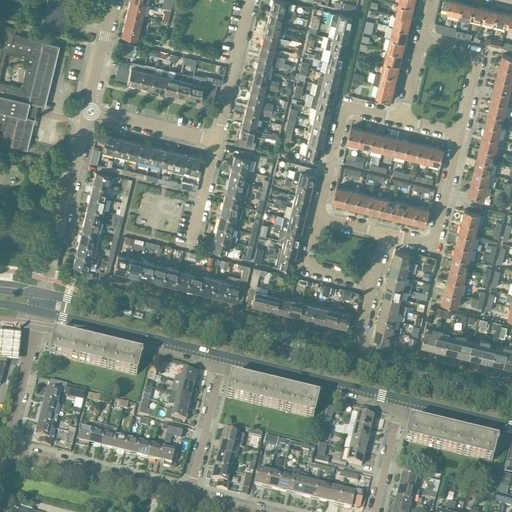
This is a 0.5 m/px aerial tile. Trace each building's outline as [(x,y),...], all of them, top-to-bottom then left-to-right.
[(69,1),(65,0),(45,0),(40,24),(62,30),(69,1)] [(281,0),(271,0),(270,9),(283,13),(288,14),(295,15),(296,11),(289,10),(288,9),(289,2),(286,1),(281,0)] [(450,0),(447,13),(459,16),(462,2),(453,0),(450,0)] [(145,5),(129,1),(127,12),(143,16),(145,5)] [(354,10),(356,5),(344,2),(343,8),(354,10)] [(459,16),(458,19),(470,22),(471,18),(474,5),(462,2),(459,16)] [(414,7),(398,3),(396,14),(411,18),(414,7)] [(482,21),(486,8),(474,5),(471,18),(482,21)] [(494,24),(497,11),(486,8),(482,21),(494,24)] [(295,15),(288,14),(283,13),(270,9),(267,21),(280,24),(282,18),(288,20),(288,19),(293,20),(295,15)] [(506,27),(509,13),(497,11),(494,24),(506,27)] [(124,24),(140,28),(143,16),(127,12),(124,24)] [(332,12),(329,24),(335,26),(349,29),(352,17),(338,14),(332,12)] [(396,14),(393,26),(408,30),(411,18),(396,14)] [(267,21),(264,33),(283,38),(284,33),(286,25),(280,24),(267,21)] [(15,27),(0,24),(0,23),(0,126),(4,127),(0,142),(26,149),(33,119),(36,119),(37,116),(35,115),(35,114),(34,113),(36,103),(43,105),(58,45),(35,39),(36,39),(13,33),(15,27)] [(140,28),(124,24),(121,35),(137,39),(140,28)] [(349,29),(335,26),(332,37),(346,41),(349,29)] [(408,30),(393,26),(390,38),(406,42),(408,30)] [(444,26),(442,33),(454,36),(456,28),(444,26)] [(264,33),(261,44),(275,48),(276,41),(288,44),(289,39),(283,38),(264,33)] [(328,36),(325,48),(329,49),(343,53),(345,47),(346,41),(332,37),(328,36)] [(406,42),(390,38),(387,50),(403,53),(406,42)] [(491,38),(489,44),(494,45),(494,46),(500,47),(501,41),(491,38)] [(261,44),(258,56),(283,62),(284,58),(273,55),(275,48),(261,44)] [(326,61),(340,64),(343,53),(329,49),(326,61)] [(403,53),(387,50),(384,61),(400,65),(403,53)] [(500,66),(511,68),(511,56),(502,54),(500,66)] [(258,56),(255,68),(269,71),(271,64),(282,67),(283,62),(258,56)] [(119,60),(117,66),(130,69),(129,75),(127,82),(127,83),(139,85),(142,70),(143,70),(144,64),(131,61),(131,63),(119,60)] [(324,73),(338,76),(340,64),(326,61),(324,73)] [(400,65),(384,61),(381,73),(397,77),(400,65)] [(151,88),(155,73),(156,67),(144,64),(143,70),(142,70),(139,85),(151,88)] [(116,72),(129,75),(130,69),(117,66),(116,72)] [(511,80),(511,68),(500,66),(497,77),(511,80)] [(155,73),(151,88),(163,91),(167,76),(168,70),(162,68),(161,74),(155,73)] [(255,68),(253,80),(278,86),(279,81),(272,80),(272,79),(267,78),(269,71),(255,68)] [(127,82),(129,75),(116,72),(114,79),(127,82)] [(167,76),(163,91),(175,94),(180,73),(175,72),(173,77),(167,76)] [(394,89),(397,77),(381,73),(375,72),(373,83),(378,85),(394,89)] [(180,73),(175,94),(187,97),(192,75),(180,73)] [(192,75),(187,97),(200,100),(200,99),(201,93),(203,86),(216,89),(217,84),(219,84),(221,79),(213,77),(212,82),(204,81),(205,77),(192,73),(192,75)] [(319,75),(317,83),(335,88),(338,76),(324,73),(323,76),(319,75)] [(510,93),(511,86),(511,80),(497,77),(494,89),(510,93)] [(253,80),(250,91),(263,95),(265,88),(277,91),(278,86),(253,80)] [(317,83),(314,94),(318,96),(332,100),(335,88),(317,83)] [(391,100),(394,89),(378,85),(376,97),(391,100)] [(203,86),(201,93),(214,96),(216,89),(203,86)] [(508,105),(510,93),(494,89),(491,101),(508,105)] [(250,91),(247,103),(272,109),(273,105),(273,103),(262,100),(263,95),(250,91)] [(214,96),(201,93),(200,99),(212,102),(214,96)] [(313,94),(310,106),(315,107),(315,108),(329,111),(332,100),(318,96),(314,94),(313,94)] [(505,116),(508,105),(491,101),(488,112),(505,116)] [(247,103),(244,114),(257,118),(259,112),(270,115),(272,109),(247,103)] [(312,119),(326,122),(329,111),(315,108),(312,119)] [(502,128),(505,116),(488,112),(485,124),(502,128)] [(289,113),(287,119),(295,121),(296,115),(289,113)] [(244,114),(241,126),(255,130),(257,118),(244,114)] [(309,124),(307,130),(310,131),(324,134),(326,122),(312,119),(311,123),(309,124)] [(499,139),(502,128),(485,124),(483,135),(499,139)] [(241,126),(238,138),(243,139),(242,146),(253,149),(255,142),(252,141),(253,134),(259,136),(265,137),(266,132),(260,131),(255,130),(241,126)] [(359,145),(363,129),(351,126),(347,142),(359,145)] [(375,132),(363,129),(359,145),(371,148),(375,132)] [(307,142),(321,146),(324,134),(310,131),(307,142)] [(386,135),(375,132),(371,148),(382,151),(386,135)] [(102,150),(114,153),(118,138),(106,135),(102,150)] [(398,138),(386,135),(382,151),(394,154),(398,138)] [(496,151),(499,139),(483,135),(480,147),(496,151)] [(114,153),(125,156),(129,140),(118,138),(114,153)] [(409,140),(398,138),(394,154),(405,156),(409,140)] [(125,156),(137,159),(141,143),(129,140),(125,156)] [(421,143),(409,140),(405,156),(417,159),(421,143)] [(321,146),(307,142),(304,154),(301,153),(300,160),(313,163),(314,157),(318,158),(321,146)] [(137,159),(149,162),(152,146),(141,143),(137,159)] [(432,146),(421,143),(417,159),(429,162),(432,146)] [(149,162),(160,165),(164,149),(152,146),(149,162)] [(432,146),(429,162),(441,165),(444,149),(432,146)] [(494,163),(496,151),(480,147),(477,159),(494,163)] [(160,165),(172,167),(176,152),(164,149),(160,165)] [(234,155),(231,166),(247,170),(250,159),(252,159),(254,153),(240,150),(239,156),(234,155)] [(172,167),(171,171),(183,174),(184,170),(188,154),(176,152),(172,167)] [(200,157),(188,154),(184,170),(196,173),(200,157)] [(491,174),(494,163),(477,159),(474,170),(491,174)] [(297,183),(311,186),(314,174),(310,173),(312,167),(299,164),(297,171),(294,170),(292,178),(293,178),(292,182),(297,183)] [(93,183),(109,186),(112,174),(109,173),(110,170),(110,168),(106,167),(98,165),(96,171),(95,171),(93,183)] [(247,170),(231,166),(228,178),(244,182),(247,170)] [(488,186),(491,174),(474,170),(471,182),(488,186)] [(228,178),(225,190),(241,194),(246,195),(249,183),(244,182),(228,178)] [(181,183),(180,187),(192,190),(193,183),(181,181),(181,183)] [(488,186),(471,182),(469,194),(473,195),(471,200),(483,203),(485,198),(488,186)] [(109,186),(93,183),(90,194),(106,198),(109,186)] [(311,186),(297,183),(294,194),(308,197),(311,186)] [(333,202),(345,205),(349,189),(337,186),(333,202)] [(360,192),(349,189),(345,205),(356,208),(360,192)] [(241,194),(225,190),(223,201),(239,205),(241,194)] [(372,195),(360,192),(356,208),(368,211),(372,195)] [(106,198),(90,194),(87,206),(103,210),(106,198)] [(308,197),(294,194),(291,206),(305,209),(308,197)] [(383,198),(372,195),(368,211),(379,214),(383,198)] [(395,200),(383,198),(379,214),(391,216),(395,200)] [(391,216),(403,219),(406,203),(395,200),(391,216)] [(223,201),(220,213),(236,217),(239,218),(242,206),(239,205),(223,201)] [(403,219),(414,222),(418,206),(406,203),(403,219)] [(465,209),(462,221),(478,225),(481,213),(482,207),(470,204),(469,210),(465,209)] [(103,210),(87,206),(84,218),(100,221),(103,210)] [(291,206),(288,217),(302,221),(305,209),(291,206)] [(430,209),(418,206),(414,222),(426,225),(430,209)] [(217,225),(233,229),(236,217),(220,213),(217,225)] [(281,224),(280,228),(300,232),(302,221),(288,217),(288,218),(283,216),(281,224)] [(100,221),(84,218),(81,229),(97,233),(100,221)] [(478,225),(462,221),(459,232),(476,236),(478,225)] [(233,229),(217,225),(214,236),(235,242),(237,236),(231,235),(233,229)] [(279,232),(277,240),(283,241),(297,245),(300,232),(280,228),(279,232)] [(81,229),(78,241),(95,245),(97,233),(81,229)] [(476,236),(459,232),(456,244),(473,248),(476,236)] [(235,242),(214,236),(211,248),(227,252),(229,246),(234,247),(235,242)] [(78,241),(76,253),(92,256),(92,257),(98,259),(100,259),(101,253),(93,251),(95,245),(78,241)] [(278,252),(278,253),(294,256),(297,245),(283,241),(281,248),(279,247),(278,252)] [(473,248),(456,244),(453,256),(470,260),(473,248)] [(242,253),(241,258),(249,260),(251,249),(247,248),(246,254),(242,253)] [(371,250),(360,248),(358,260),(369,263),(371,250)] [(268,250),(267,255),(277,257),(275,264),(277,265),(291,268),(294,256),(278,253),(278,252),(275,251),(274,252),(268,250)] [(395,251),(393,261),(417,267),(417,263),(413,262),(413,264),(409,263),(411,255),(395,251)] [(76,253),(73,264),(89,268),(90,262),(94,263),(96,263),(97,263),(98,259),(92,257),(92,256),(76,253)] [(113,270),(126,273),(130,257),(117,254),(113,270)] [(470,260),(453,256),(451,267),(467,271),(470,260)] [(142,260),(130,257),(126,273),(138,276),(142,260)] [(154,263),(142,260),(138,276),(150,279),(154,263)] [(393,261),(390,272),(406,276),(408,270),(411,270),(411,272),(415,273),(417,267),(393,261)] [(166,266),(154,263),(150,279),(162,282),(166,266)] [(100,271),(98,277),(103,278),(104,279),(108,276),(111,265),(106,264),(104,272),(100,271)] [(178,269),(166,266),(162,282),(174,285),(178,269)] [(467,271),(451,267),(448,279),(464,283),(467,271)] [(190,272),(186,288),(198,291),(202,275),(203,271),(191,268),(190,272)] [(190,272),(178,269),(174,285),(186,288),(190,272)] [(390,272),(387,283),(411,289),(412,285),(408,284),(408,285),(404,285),(406,276),(390,272)] [(214,278),(202,275),(198,291),(210,294),(214,278)] [(210,294),(222,297),(226,280),(214,278),(210,294)] [(464,283),(448,279),(445,291),(461,295),(464,283)] [(235,300),(236,297),(237,293),(238,290),(239,286),(239,284),(239,283),(226,280),(222,297),(235,300)] [(387,283),(385,294),(401,298),(403,291),(406,292),(406,293),(410,294),(411,289),(387,283)] [(263,307),(266,293),(255,290),(254,290),(254,293),(253,297),(247,295),(246,299),(252,301),(251,304),(263,307)] [(458,306),(461,295),(445,291),(442,302),(458,306)] [(278,296),(266,293),(263,307),(275,310),(278,296)] [(385,294),(382,304),(406,310),(407,306),(403,305),(403,307),(399,306),(401,298),(385,294)] [(290,299),(278,296),(275,310),(286,313),(290,299)] [(290,299),(286,313),(298,316),(302,302),(303,298),(297,297),(295,298),(295,300),(290,299)] [(310,318),(313,304),(302,302),(298,316),(310,318)] [(325,307),(313,304),(310,318),(322,321),(325,307)] [(337,310),(333,324),(346,327),(349,313),(342,311),(344,306),(338,304),(337,310)] [(382,304),(380,315),(396,319),(397,312),(401,313),(401,315),(404,316),(406,310),(382,304)] [(322,321),(333,324),(337,310),(325,307),(322,321)] [(459,314),(458,320),(466,322),(467,315),(459,314)] [(380,315),(377,326),(401,332),(402,327),(398,326),(397,328),(394,327),(396,319),(380,315)] [(377,326),(374,338),(382,339),(380,346),(389,348),(392,335),(399,337),(401,332),(377,326)] [(434,348),(439,329),(433,327),(432,331),(426,330),(422,345),(434,348)] [(434,348),(446,351),(449,336),(443,334),(444,330),(439,329),(434,348)] [(449,336),(446,351),(457,354),(462,334),(462,335),(464,330),(459,329),(458,333),(451,332),(450,336),(449,336)] [(22,333),(0,330),(0,363),(6,364),(18,366),(21,346),(22,333)] [(78,362),(83,341),(54,334),(49,355),(78,362)] [(457,354),(469,356),(473,341),(467,340),(468,336),(462,334),(457,354)] [(469,356),(481,359),(486,340),(480,339),(480,343),(473,341),(469,356)] [(481,359),(493,362),(496,347),(490,345),(491,342),(486,340),(481,359)] [(107,369),(112,348),(83,341),(78,362),(107,369)] [(493,362),(504,365),(509,346),(504,345),(503,348),(496,347),(493,362)] [(112,348),(107,369),(136,376),(140,361),(141,361),(142,358),(141,358),(141,355),(112,348)] [(174,377),(173,382),(179,383),(193,387),(196,375),(182,371),(181,378),(174,377)] [(255,405),(260,384),(231,377),(226,398),(255,405)] [(170,393),(191,398),(193,387),(179,383),(173,382),(170,393)] [(284,412),(289,391),(260,384),(255,405),(284,412)] [(83,401),(84,395),(85,391),(66,386),(64,397),(83,401)] [(43,402),(57,405),(60,393),(46,390),(43,402)] [(289,391),(284,412),(313,419),(318,398),(289,391)] [(170,393),(167,404),(174,406),(188,410),(191,398),(170,393)] [(57,405),(43,402),(40,414),(54,417),(57,405)] [(167,410),(164,421),(172,423),(172,420),(185,423),(188,410),(174,406),(173,411),(167,410)] [(334,408),(328,407),(325,419),(331,421),(334,408)] [(37,425),(52,429),(54,417),(40,414),(37,425)] [(355,427),(370,430),(373,418),(358,414),(355,425),(355,427)] [(434,448),(439,427),(409,420),(404,441),(434,448)] [(88,445),(100,448),(105,427),(93,424),(92,431),(92,432),(88,445)] [(52,429),(37,425),(34,437),(40,439),(38,444),(50,447),(51,441),(49,440),(52,429)] [(166,432),(166,435),(171,437),(181,439),(182,435),(183,429),(168,425),(166,432)] [(349,425),(346,437),(352,438),(352,439),(360,440),(367,442),(370,430),(355,427),(349,425)] [(105,427),(100,448),(112,451),(115,440),(116,437),(112,436),(114,429),(105,427)] [(462,455),(467,434),(439,427),(434,448),(462,455)] [(92,432),(92,431),(80,429),(76,446),(83,448),(84,444),(88,445),(92,432)] [(223,431),(220,444),(235,447),(240,449),(243,436),(238,435),(225,432),(223,431)] [(261,440),(262,434),(250,431),(248,437),(261,440)] [(71,447),(74,434),(68,433),(65,445),(71,447)] [(467,434),(462,455),(492,462),(497,442),(467,434)] [(112,451),(124,454),(128,440),(116,437),(112,451)] [(271,437),(268,446),(276,448),(277,444),(278,439),(271,437)] [(351,440),(349,451),(364,454),(367,442),(360,440),(352,439),(351,440)] [(124,454),(136,457),(139,443),(128,440),(124,454)] [(162,449),(159,462),(163,463),(163,467),(170,468),(172,464),(176,465),(178,455),(174,454),(175,452),(168,450),(170,442),(164,440),(162,449)] [(150,446),(139,443),(136,457),(147,459),(150,446)] [(233,459),(235,447),(220,444),(218,456),(233,459)] [(147,459),(159,462),(162,449),(150,446),(147,459)] [(349,451),(346,463),(361,467),(364,454),(349,451)] [(230,471),(233,459),(218,456),(215,468),(230,471)] [(329,459),(316,456),(315,462),(328,465),(329,459)] [(215,468),(212,480),(218,482),(216,489),(227,491),(229,484),(227,483),(229,476),(231,476),(233,472),(230,471),(215,468)] [(266,488),(270,473),(257,470),(254,485),(266,488)] [(278,491),(290,494),(296,471),(292,470),(291,472),(283,470),(282,476),(278,491)] [(296,471),(290,494),(302,497),(306,482),(307,476),(299,474),(300,472),(296,471)] [(278,491),(282,476),(270,473),(266,488),(278,491)] [(346,473),(345,479),(357,482),(359,476),(346,473)] [(429,474),(427,480),(439,483),(440,477),(429,474)] [(249,489),(252,477),(246,476),(243,488),(249,489)] [(402,476),(399,488),(413,491),(416,479),(402,476)] [(314,500),(318,485),(306,482),(302,497),(314,500)] [(330,488),(318,485),(314,500),(326,503),(330,488)] [(326,503),(338,506),(342,491),(330,488),(326,503)] [(396,500),(410,503),(413,504),(414,498),(418,498),(419,493),(413,491),(399,488),(396,500)] [(342,491),(338,506),(351,509),(351,507),(359,509),(363,493),(354,491),(354,494),(342,491)] [(511,498),(496,495),(494,503),(500,504),(504,505),(511,507),(511,505),(511,498)] [(396,500),(393,511),(394,511),(407,511),(410,503),(396,500)] [(455,504),(451,503),(449,509),(448,511),(461,511),(454,510),(455,504)]
